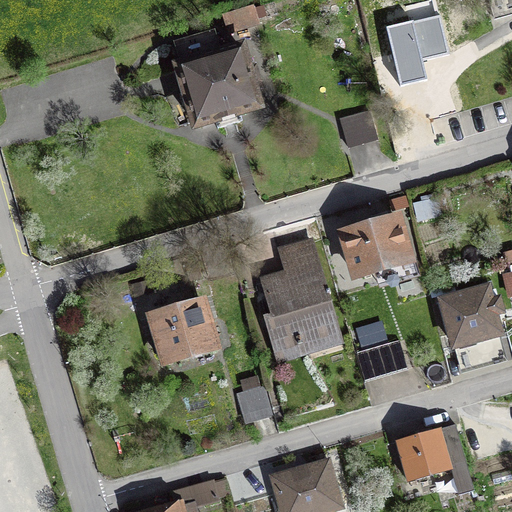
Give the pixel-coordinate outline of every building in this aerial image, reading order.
[(224,17),(228,29),(257,20),(253,8),(224,17)] [(173,42),(195,125),(215,120),(217,129),(242,122),(239,112),(258,107),(253,89),(262,87),(256,66),(247,69),(241,49),(222,54),(215,30),(173,42)] [(377,140),(369,111),(340,120),(348,148),(377,140)] [(343,234),(355,276),(409,261),(397,219),(388,222),(385,215),(373,219),(375,226),(343,234)] [(266,317),(274,345),(299,338),(302,348),(339,338),(312,242),(280,251),(286,274),(262,281),(272,315),(266,317)] [(442,301),(454,347),(500,334),(494,315),(503,312),(499,299),(490,301),(487,288),(442,301)] [(164,360),(215,345),(202,302),(198,299),(180,304),(179,308),(152,317),(158,338),(153,345),(155,352),(163,356),(164,360)] [(356,354),(365,382),(408,369),(399,341),(356,354)] [(237,394),(245,421),(271,414),(263,387),(237,394)] [(474,491),(455,425),(396,441),(408,482),(451,470),(458,495),(474,491)] [(273,478),(283,511),(322,511),(341,507),(327,462),(273,478)] [(150,511),(194,511),(193,506),(218,499),(213,481),(173,492),(176,505),(150,511)]
